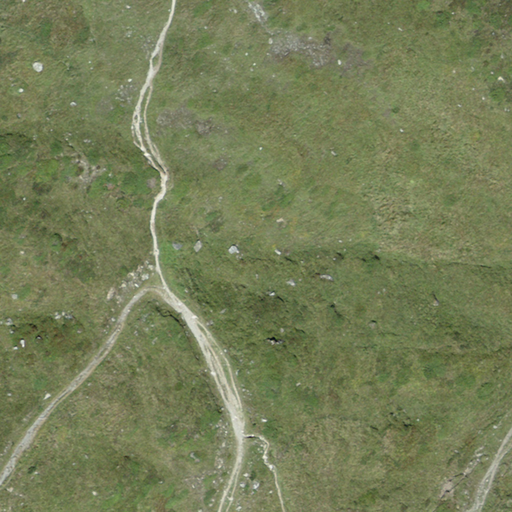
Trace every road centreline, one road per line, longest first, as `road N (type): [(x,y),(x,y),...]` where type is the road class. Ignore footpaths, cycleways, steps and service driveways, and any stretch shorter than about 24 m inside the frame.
road 1 (track): [(230,511),(246,451),(234,416),(207,403),(192,349),(157,285)]
road 2 (track): [(157,285),(0,470)]
